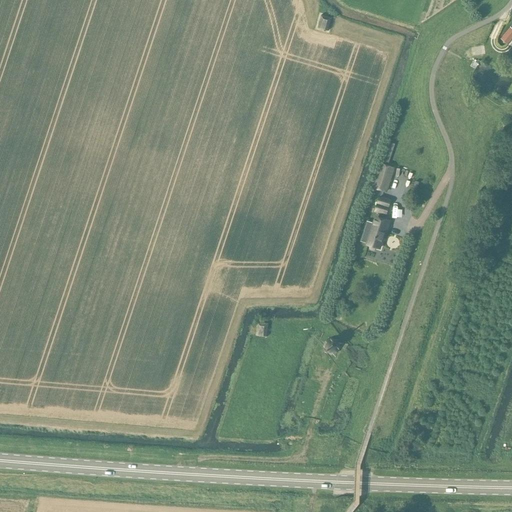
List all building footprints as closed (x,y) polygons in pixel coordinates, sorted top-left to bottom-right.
[(323,14),(316,31),(328,35),(334,18),(323,14)] [(501,38),(500,39),(507,45),(511,39),(507,35),(505,33),(501,38)] [(381,164),(374,188),(386,192),(394,168),(381,164)] [(380,198),(375,211),(386,215),(391,201),(380,198)] [(367,245),(370,246),(380,249),(385,232),(387,232),(390,221),(378,218),(375,229),(372,228),(367,245)] [(269,326),(258,325),(257,338),(268,339),(269,326)] [(339,343),(338,342),(338,341),(332,339),(326,341),(324,347),(326,353),(332,355),(338,353),(342,344),(339,343)]
